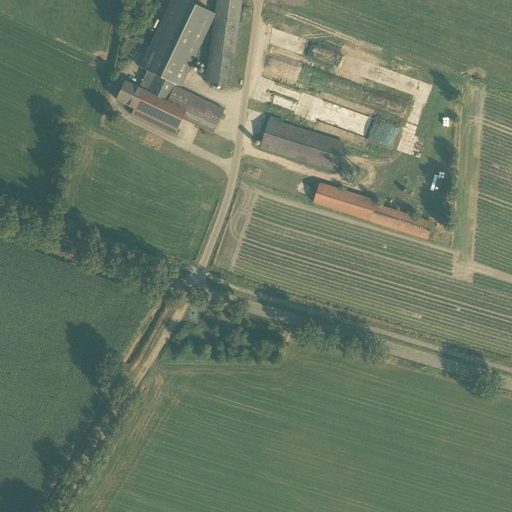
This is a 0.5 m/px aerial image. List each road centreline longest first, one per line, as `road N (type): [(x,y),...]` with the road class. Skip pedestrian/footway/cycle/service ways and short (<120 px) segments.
road 1 (tertiary): [(511,384),(189,288)]
road 2 (unclassified): [(189,288),(222,212),(238,147),(259,0)]
road 3 (track): [(189,288),(50,511)]
road 4 (tertiary): [(189,288),(0,212)]
